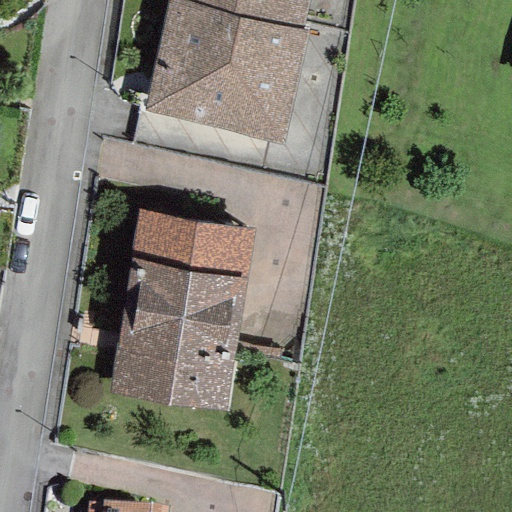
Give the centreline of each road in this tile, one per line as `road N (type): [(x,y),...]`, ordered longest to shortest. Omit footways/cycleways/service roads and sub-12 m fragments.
road 1 (residential): [(63,0),(0,435)]
road 2 (unknown): [(40,162),(179,174),(246,195),(262,231),(260,318)]
road 3 (unknown): [(0,436),(147,470),(225,511)]
